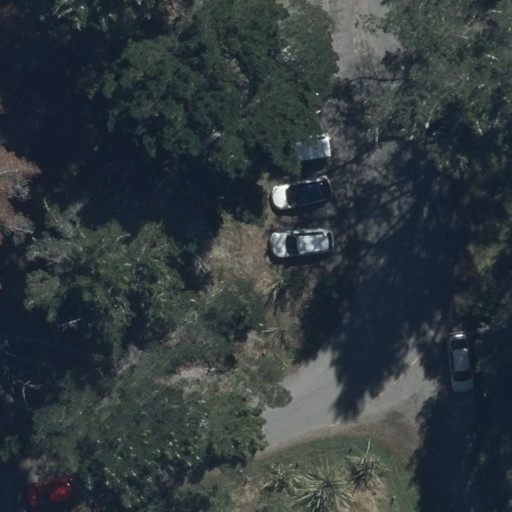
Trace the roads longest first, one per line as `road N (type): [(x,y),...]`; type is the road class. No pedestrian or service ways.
road 1 (unclassified): [(380,0),(407,243),(398,305),(363,360),(316,403),(187,455),(0,501)]
road 2 (track): [(407,243),(459,511)]
